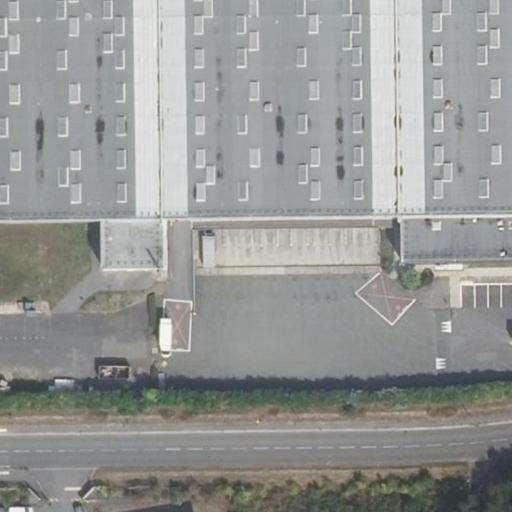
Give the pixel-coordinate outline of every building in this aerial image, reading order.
[(511,0),(0,0),(0,221),(101,220),(102,270),(166,269),(166,230),(190,230),(190,220),(390,217),(391,226),(401,226),(401,264),(434,263),(467,262),(511,260),(511,0)] [(190,220),(190,230),(391,226),(390,217),(190,220)] [(82,250),(82,230),(52,232),(53,250),(82,250)] [(467,270),(467,262),(434,263),(433,271),(467,270)] [(468,510),(488,509),(488,494),(468,494),(468,510)]
